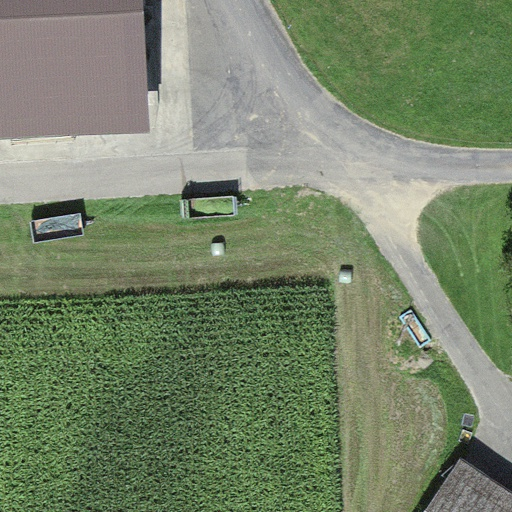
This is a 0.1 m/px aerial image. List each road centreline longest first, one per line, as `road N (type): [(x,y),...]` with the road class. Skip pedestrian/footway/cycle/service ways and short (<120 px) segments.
road 1 (unclassified): [(370,173),(0,184)]
road 2 (unknown): [(370,173),(441,314),(511,413)]
road 3 (unclassified): [(370,173),(257,0)]
road 4 (unclassified): [(511,165),(370,173)]
